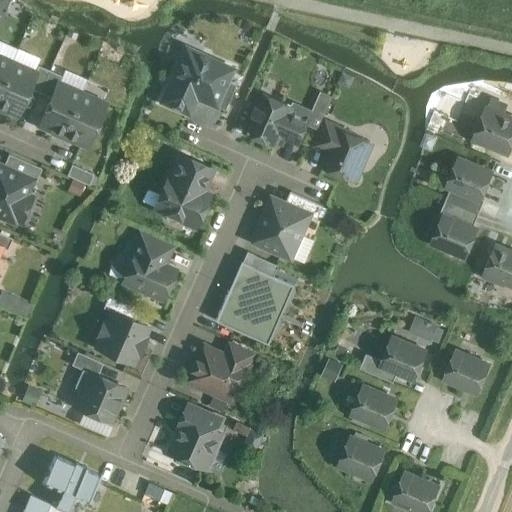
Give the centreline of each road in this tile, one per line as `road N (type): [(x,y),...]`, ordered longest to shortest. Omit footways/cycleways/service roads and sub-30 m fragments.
road 1 (residential): [(258,158),(121,459)]
road 2 (residential): [(121,459),(242,511)]
